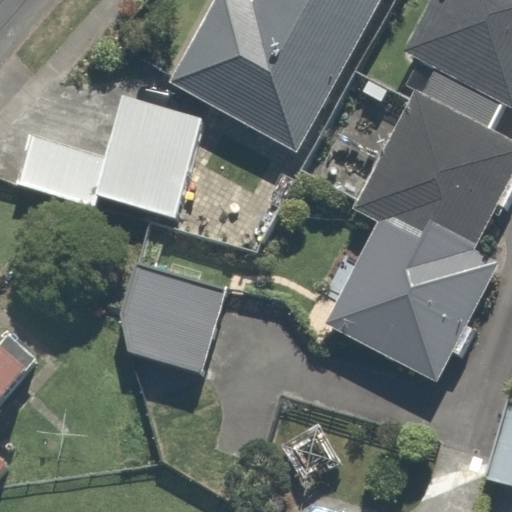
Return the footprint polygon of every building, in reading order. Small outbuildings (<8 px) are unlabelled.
[(285,150),(365,0),(204,0),(160,83),(285,150)] [(511,0),(418,0),(391,54),(421,70),(350,208),(366,216),(312,320),(427,380),(439,357),(461,368),(482,328),(458,316),(482,268),(456,255),(483,203),(507,215),(511,205),(511,180),(499,173),(511,147),(511,143),(480,127),(511,66),(511,0)] [(0,191),(265,257),(281,191),(186,167),(198,120),(115,100),(102,152),(12,130),(0,177),(0,191)] [(220,295),(132,268),(108,348),(196,375),(220,295)] [(0,462),(6,456),(0,450),(0,378),(10,367),(0,358),(0,462)] [(511,418),(493,413),(473,479),(511,490),(511,418)]
